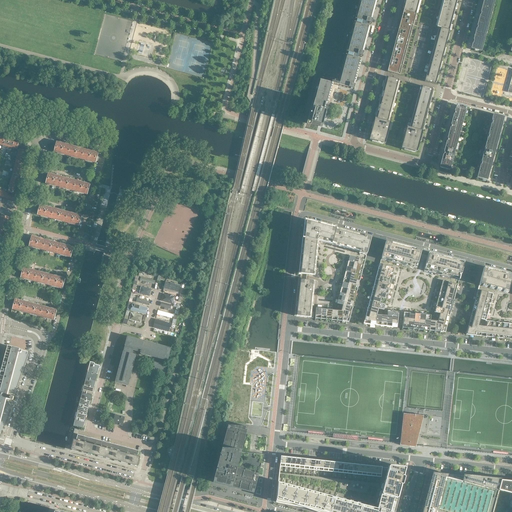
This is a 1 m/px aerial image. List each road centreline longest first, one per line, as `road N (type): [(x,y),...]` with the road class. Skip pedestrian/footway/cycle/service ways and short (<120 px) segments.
road 1 (residential): [(137,489),(149,445),(89,425),(116,329),(146,332),(157,291)]
road 2 (residential): [(41,137),(101,147),(56,322),(41,342)]
road 3 (residential): [(511,352),(287,328)]
road 4 (residential): [(380,232),(299,216),(287,328)]
road 5 (residential): [(355,144),(389,0)]
road 6 (residential): [(276,443),(421,459)]
road 7 (secondary): [(137,489),(4,453)]
road 8 (secondary): [(0,474),(132,508)]
road 9 (residential): [(511,267),(380,232)]
